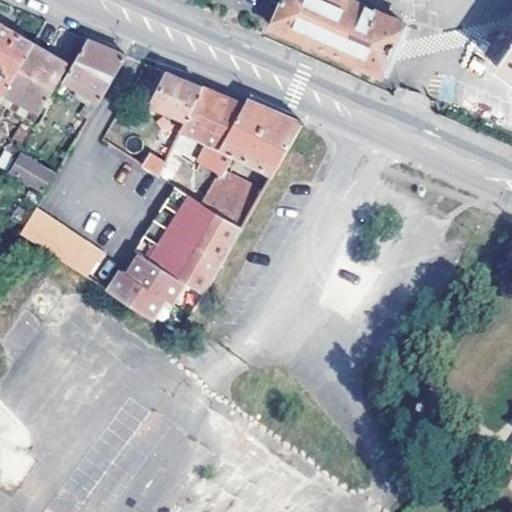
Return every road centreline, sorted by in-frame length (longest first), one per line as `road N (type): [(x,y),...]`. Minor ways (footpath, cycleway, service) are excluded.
road 1 (residential): [(89,0),(494,175)]
road 2 (residential): [(494,175),(283,511)]
